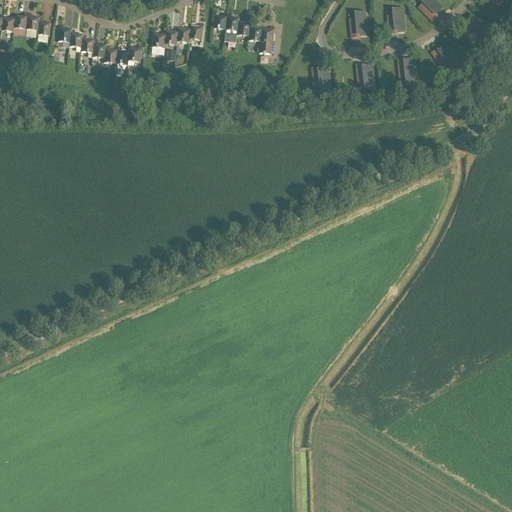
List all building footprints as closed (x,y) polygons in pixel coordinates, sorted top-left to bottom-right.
[(438,14),(442,10),(443,10),(443,9),(433,0),(420,0),(420,1),(423,4),(418,9),(432,23),(438,17),(435,14),(436,13),(438,14)] [(406,33),(404,9),(403,9),(403,10),(394,11),(394,16),(387,17),(388,36),(397,35),(396,31),(398,31),(399,33),(405,32),(405,33),(406,33)] [(356,20),(349,21),(351,40),(359,39),(358,35),(361,35),(361,37),(367,36),(367,37),(368,37),(366,13),(365,13),(365,14),(356,15),(356,20)] [(28,15),(24,14),(23,19),(15,17),(14,31),(26,32),(28,15)] [(28,15),(26,32),(38,33),(39,20),(31,19),(31,15),(28,15)] [(227,15),(223,15),(223,18),(214,18),(213,31),(225,32),(227,15)] [(227,15),(225,32),(237,34),(239,20),(230,19),(231,15),(227,15)] [(492,27),(471,15),(471,16),(468,22),(470,23),(469,25),(465,23),(461,30),(478,39),(482,33),(486,35),(491,27),(492,28),(492,27)] [(3,20),(1,33),(13,35),(14,31),(15,17),(11,17),(11,21),(3,20)] [(51,25),(42,24),(43,20),(39,20),(38,33),(37,37),(38,37),(48,38),(49,38),(51,25)] [(239,20),(237,34),(237,38),(249,39),(250,25),(242,25),(242,21),(239,20)] [(203,25),(199,25),(199,29),(191,28),(189,41),(201,43),(203,25)] [(250,25),(249,39),(248,43),(260,44),(262,31),(253,30),(254,26),(250,25)] [(71,31),(63,31),(63,27),(59,26),(57,44),(70,45),(71,31)] [(178,31),(177,44),(189,45),(189,41),(191,28),(187,27),(186,31),(178,31)] [(262,31),(260,44),(259,55),(271,57),(272,46),(274,28),(270,28),(270,32),(262,31)] [(176,48),(177,44),(178,31),(174,30),(174,34),(166,33),(164,47),(176,48)] [(71,31),(70,45),(69,49),(81,50),(83,37),(74,36),(75,32),(71,31)] [(166,33),(162,33),(162,37),(153,36),(152,49),(164,51),(164,47),(166,33)] [(94,42),(86,41),(86,37),(83,37),(81,50),(81,54),(93,56),(94,42)] [(106,47),(97,46),(98,42),(94,42),(93,56),(92,60),(104,61),(106,47)] [(460,65),(446,46),(441,50),(442,52),(440,53),(437,50),(431,54),(443,70),(449,66),(451,70),(459,64),(460,65)] [(106,47),(104,61),(104,65),(116,66),(117,53),(109,52),(109,48),(106,47)] [(129,50),(128,63),(140,65),(142,47),(138,47),(137,51),(129,50)] [(117,53),(116,66),(128,67),(128,63),(129,50),(125,49),(125,53),(117,53)] [(168,51),(167,62),(175,63),(176,52),(168,51)] [(405,59),(397,60),(399,80),(407,79),(407,83),(417,82),(417,84),(415,60),(414,60),(414,61),(408,61),(408,63),(405,64),(405,59)] [(376,90),(373,66),(373,67),(366,68),(366,69),(364,70),(364,66),(356,66),(358,86),(365,85),(366,90),(375,89),(375,90),(376,90)] [(331,93),(329,69),(328,69),(328,70),(322,71),(322,72),(320,73),(319,69),(311,70),(313,89),(321,88),(321,93),(330,92),(331,93)]
